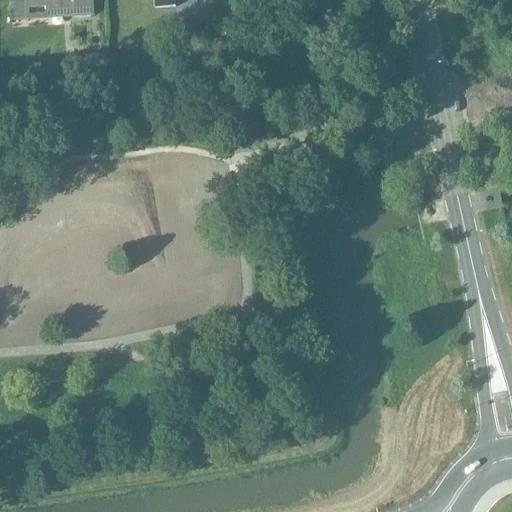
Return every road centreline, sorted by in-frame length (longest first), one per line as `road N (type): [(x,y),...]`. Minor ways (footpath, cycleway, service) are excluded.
road 1 (tertiary): [(480,303),(421,0)]
road 2 (tertiary): [(480,303),(488,452)]
